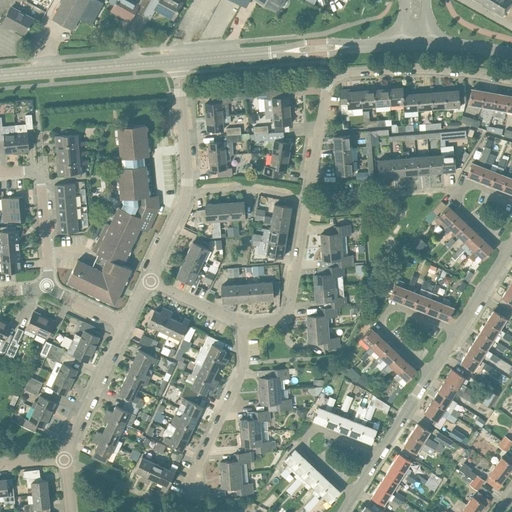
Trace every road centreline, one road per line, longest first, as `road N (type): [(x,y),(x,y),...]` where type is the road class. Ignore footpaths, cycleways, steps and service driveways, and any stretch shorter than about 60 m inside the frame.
road 1 (residential): [(308,199),(325,93),(339,73),(421,69),(511,80)]
road 2 (secondary): [(177,60),(0,75)]
road 3 (residential): [(240,323),(287,317),(308,199)]
road 4 (residential): [(194,478),(244,366),(240,323)]
road 5 (residential): [(429,373),(383,330),(381,318),(402,308),(457,330)]
road 6 (residential): [(354,494),(307,449),(306,437),(322,429),(379,453)]
road 7 (residential): [(308,199),(461,191)]
road 8 (residential): [(63,460),(125,325)]
road 9 (residential): [(185,193),(177,60)]
road 10 (residential): [(185,193),(253,189),(308,199)]
